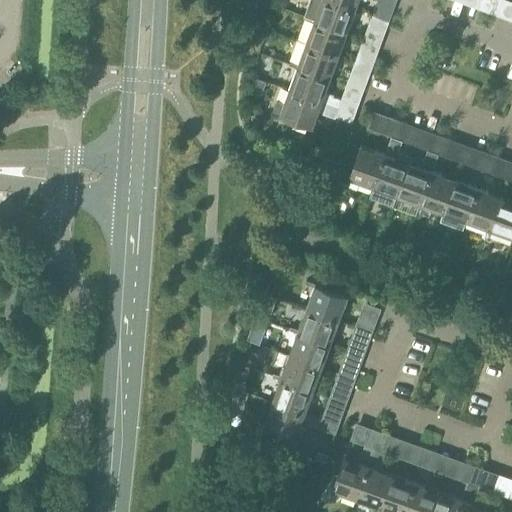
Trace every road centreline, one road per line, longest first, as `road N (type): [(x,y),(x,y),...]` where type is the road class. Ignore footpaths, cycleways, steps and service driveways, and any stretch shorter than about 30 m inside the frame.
road 1 (residential): [(511,357),(407,320),(379,399),(489,444),(511,376)]
road 2 (secondary): [(111,511),(140,181)]
road 3 (residential): [(511,141),(394,102),(428,5),(511,34)]
road 4 (secondary): [(142,129),(160,0)]
road 5 (secondary): [(136,0),(142,129)]
